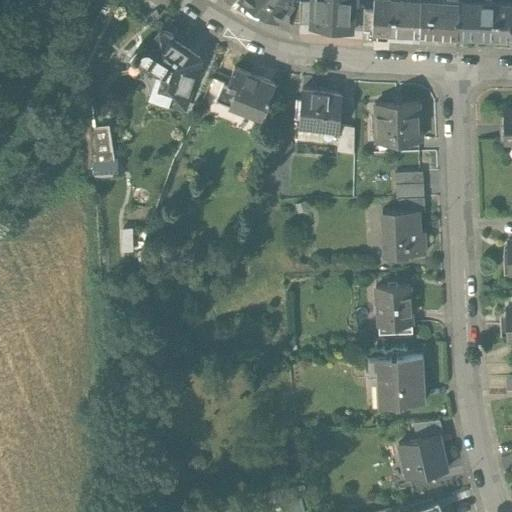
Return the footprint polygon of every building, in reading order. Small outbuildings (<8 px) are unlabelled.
[(101,0),(92,20),(85,42),(125,56),(146,22),(132,10),(102,0),(101,0)] [(241,0),(275,20),(274,22),(282,26),(287,26),(288,1),(288,0),(241,0)] [(287,29),(300,29),(301,0),(288,0),(288,1),(287,26),(287,29)] [(307,5),(306,0),(301,0),(300,29),(311,30),(312,6),(307,5)] [(353,7),(353,0),(312,0),(312,6),(311,30),(352,32),(353,7)] [(373,0),(373,12),(372,33),(389,33),(390,0),(373,0)] [(393,0),(392,33),(421,34),(422,0),(393,0)] [(458,0),(422,0),(421,34),(457,35),(458,0)] [(458,0),(457,35),(494,37),(496,1),(468,0),(458,0)] [(511,1),(496,1),(494,37),(511,37),(511,1)] [(365,12),(365,8),(353,7),(352,32),(364,32),(365,12)] [(373,12),(365,12),(364,32),(372,33),(373,12)] [(141,78),(147,76),(155,78),(163,83),(156,104),(183,112),(199,62),(158,35),(149,49),(147,48),(143,48),(138,51),(135,54),(130,60),(129,62),(129,66),(130,71),(132,73),(136,78),(141,78)] [(235,95),(228,111),(259,125),(274,90),(233,73),(225,91),(235,95)] [(301,97),(297,137),(337,141),(338,131),(341,101),(301,97)] [(373,109),(374,149),(418,147),(416,107),(373,109)] [(511,110),(503,111),(503,148),(511,148),(511,110)] [(353,131),(338,131),(337,141),(335,160),(352,160),(353,131)] [(393,179),(394,205),(421,204),(420,178),(393,179)] [(416,216),(382,217),(382,247),(387,247),(388,263),(407,262),(407,260),(425,260),(424,246),(417,246),(416,216)] [(511,245),(507,246),(508,260),(503,260),(503,279),(511,278),(511,245)] [(407,294),(375,296),(376,319),(377,319),(378,337),(396,336),(397,344),(410,343),(407,294)] [(421,367),(369,370),(370,387),(383,387),(385,418),(403,417),(403,415),(424,414),(421,367)] [(439,432),(413,434),(417,451),(438,445),(439,448),(443,447),(439,432)] [(417,451),(398,455),(402,475),(405,474),(409,490),(447,481),(439,448),(438,445),(417,451)]
